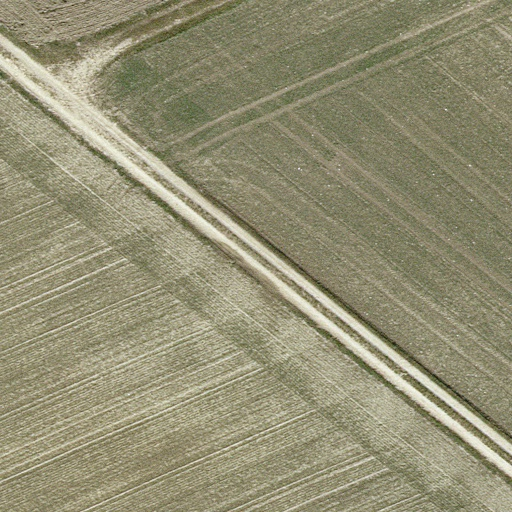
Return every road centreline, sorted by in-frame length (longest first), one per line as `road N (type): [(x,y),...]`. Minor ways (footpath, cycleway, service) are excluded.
road 1 (track): [(511,459),(0,47)]
road 2 (track): [(210,0),(135,32),(55,91)]
